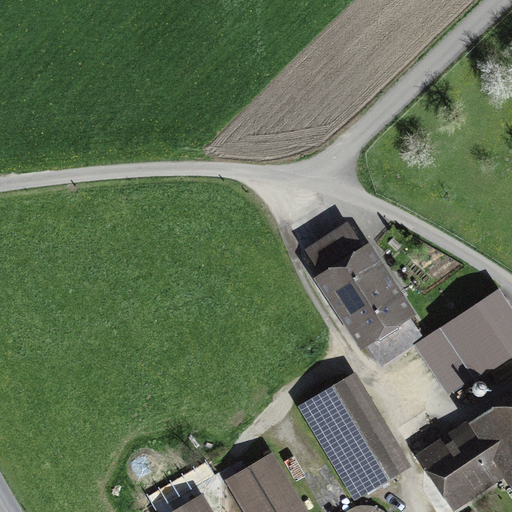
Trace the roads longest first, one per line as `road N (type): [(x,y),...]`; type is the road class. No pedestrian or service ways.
road 1 (unclassified): [(0,187),(194,171),(320,177)]
road 2 (unclassified): [(320,177),(507,0)]
road 3 (unclassified): [(511,287),(320,177)]
